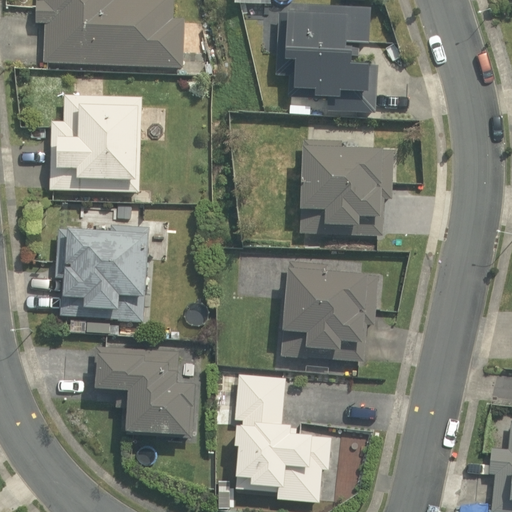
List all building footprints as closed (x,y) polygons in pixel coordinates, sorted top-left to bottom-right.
[(44,26),(44,62),(181,68),(184,19),(173,18),(174,0),(40,0),(40,1),(36,1),(34,25),(44,26)] [(368,45),(370,8),(308,5),(307,15),(279,14),(275,77),(289,77),(288,98),(328,101),(327,113),(376,116),(379,68),(359,67),(360,45),(368,45)] [(52,122),(49,191),(139,193),(142,98),(64,96),(62,123),(52,122)] [(342,141),(304,140),(299,235),(382,237),(384,199),(391,199),(392,152),(342,150),(342,141)] [(62,280),(60,317),(117,319),(117,322),(143,323),(149,228),(111,225),(110,233),(57,230),(55,280),(62,280)] [(304,248),(319,248),(319,237),(304,237),(304,248)] [(280,355),(363,361),(367,325),(374,325),(380,277),(327,272),(328,265),(288,260),(280,355)] [(126,432),(189,436),(191,407),(194,408),(196,385),(176,385),(179,352),(95,346),(92,392),(116,394),(115,408),(128,408),(126,432)] [(286,378),(238,374),(234,420),(241,421),(241,425),(234,424),(231,446),(238,447),(235,488),(277,491),(277,500),(318,502),(323,470),(329,470),(331,437),(297,434),(297,427),(282,426),(286,378)] [(495,476),(492,511),(511,511),(511,421),(510,421),(508,449),(489,447),(487,475),(495,476)]
